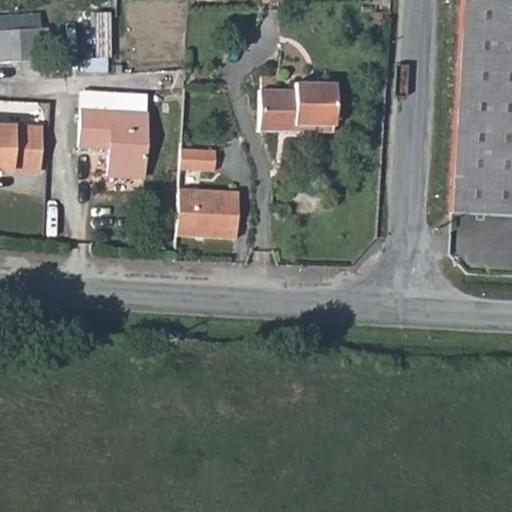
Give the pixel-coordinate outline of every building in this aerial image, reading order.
[(511,0),(460,0),(448,210),(511,214),(511,0)] [(0,30),(0,61),(17,60),(44,59),(41,28),(0,30)] [(272,90),(256,91),(255,130),(327,132),(328,84),(290,83),(289,91),(272,90)] [(110,92),(109,111),(141,113),(142,94),(110,92)] [(75,146),(91,147),(106,148),(104,175),(137,177),(141,113),(109,111),(77,109),(75,146)] [(0,171),(34,173),(34,126),(0,124),(0,171)] [(211,150),(177,149),(174,170),(210,173),(211,150)] [(230,240),(232,191),(174,188),(172,237),(230,240)]
